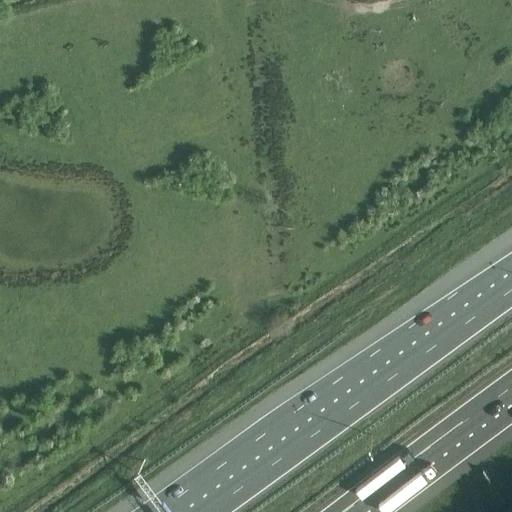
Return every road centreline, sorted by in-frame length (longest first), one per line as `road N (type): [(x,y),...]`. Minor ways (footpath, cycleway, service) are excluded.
road 1 (motorway): [(511,290),(207,511)]
road 2 (motorway): [(344,511),(511,388)]
